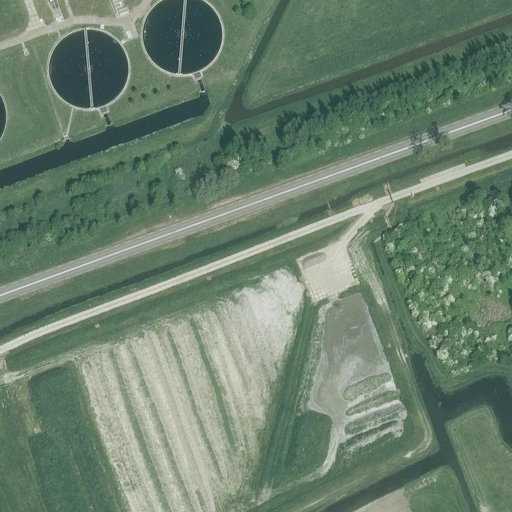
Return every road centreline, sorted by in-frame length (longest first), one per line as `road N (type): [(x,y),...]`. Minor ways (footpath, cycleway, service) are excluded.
road 1 (secondary): [(0,296),(511,110)]
road 2 (track): [(268,486),(315,299)]
